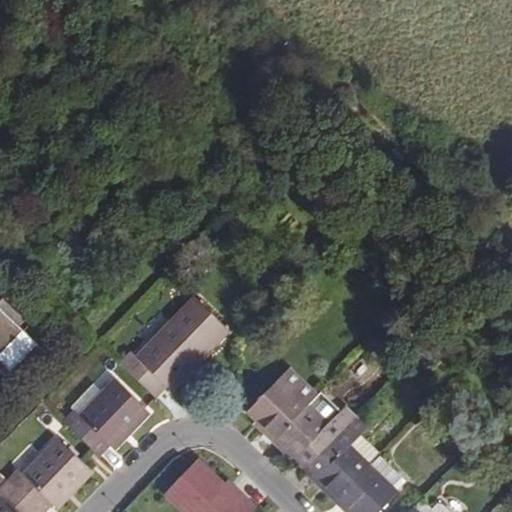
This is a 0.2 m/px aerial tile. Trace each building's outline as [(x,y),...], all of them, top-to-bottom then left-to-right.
[(0,361),(25,386),(52,360),(23,332),(31,324),(3,298),(0,301),(0,361)] [(205,354),(172,324),(137,361),(130,354),(121,365),(155,398),(163,388),(168,392),(205,354)] [(280,433),(311,401),(281,372),(251,404),(261,414),(269,423),(266,426),(277,436),(280,433)] [(150,411),(118,380),(82,419),(75,413),(64,423),(98,456),(109,445),(114,449),(150,411)] [(311,401),(280,433),(299,451),(296,455),(307,466),(335,438),(323,426),(330,419),(311,401)] [(269,423),(261,414),(257,418),(266,426),(269,423)] [(296,455),(299,451),(280,433),(277,436),(296,455)] [(335,438),(307,466),(319,477),(322,473),(342,491),(373,460),(352,439),(345,447),(335,438)] [(19,470),(9,482),(39,511),(44,511),(52,504),(57,508),(93,471),(60,441),(25,477),(19,470)] [(225,484),(196,457),(165,489),(188,511),(249,511),(256,505),(246,495),(241,500),(225,484)] [(377,511),(402,488),(373,460),(342,491),(338,495),(348,505),(352,501),(361,510),(363,511),(377,511)] [(342,491),(322,473),(319,477),(338,495),(342,491)] [(246,495),(230,479),(225,484),(241,500),(246,495)] [(39,511),(9,482),(0,490),(0,494),(4,499),(0,503),(0,511),(39,511)] [(359,511),(361,510),(352,501),(348,505),(355,511),(359,511)] [(346,511),(338,502),(326,511),(346,511)]
